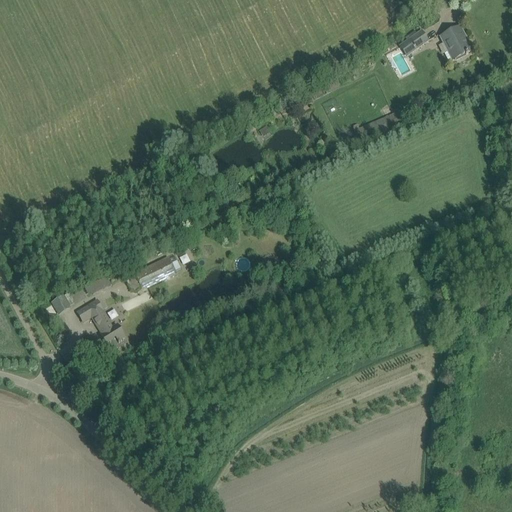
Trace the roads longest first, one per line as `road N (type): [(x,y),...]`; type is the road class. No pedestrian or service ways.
road 1 (unclassified): [(186,511),(41,391)]
road 2 (unclassified): [(41,391),(42,358),(0,278)]
